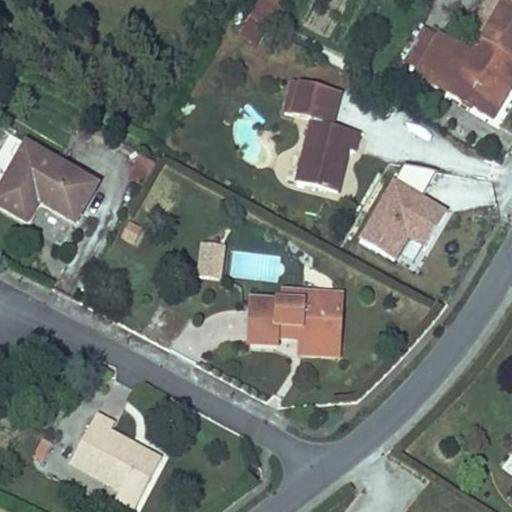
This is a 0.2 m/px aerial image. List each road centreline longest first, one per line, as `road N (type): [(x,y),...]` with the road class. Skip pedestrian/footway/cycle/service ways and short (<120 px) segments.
road 1 (residential): [(10,326),(85,342),(319,473)]
road 2 (tertiary): [(319,473),(435,369),(511,257)]
